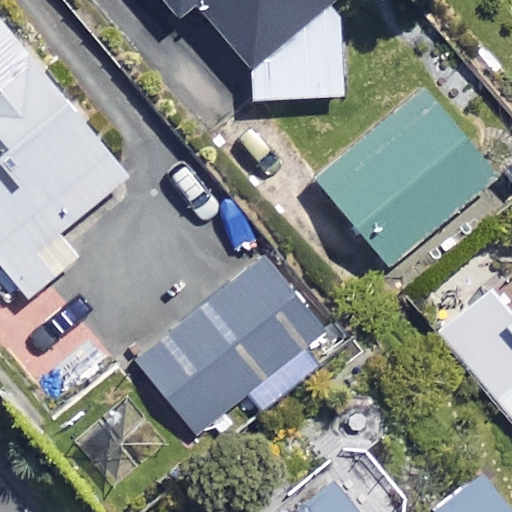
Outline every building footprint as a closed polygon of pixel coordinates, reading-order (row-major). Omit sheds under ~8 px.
[(328,0),(168,0),(180,13),(193,2),(246,64),(248,97),(333,92),(328,0)] [(123,172),(3,20),(0,22),(0,263),(23,293),(73,254),(52,228),(123,172)] [(498,164),(422,77),(311,174),(387,261),(498,164)] [(511,157),(490,177),(511,202),(511,157)] [(324,327),(263,251),(133,355),(194,431),(324,327)] [(511,293),(506,299),(471,258),(415,307),(511,418),(511,293)] [(395,511),(352,458),(283,511),(395,511)] [(511,511),(511,508),(476,466),(429,505),(434,511),(511,511)]
